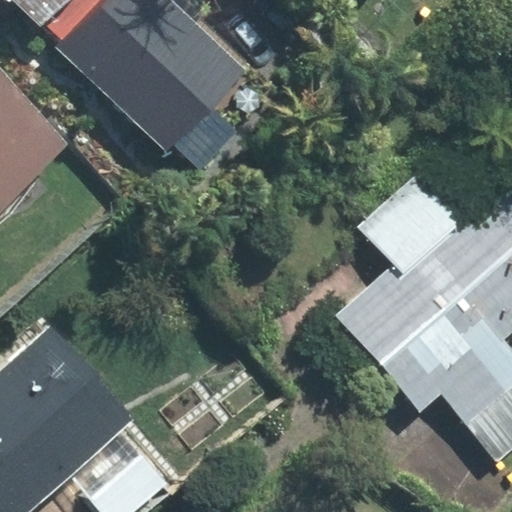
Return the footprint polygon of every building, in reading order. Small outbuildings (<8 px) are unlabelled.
[(45,24),(65,42),(104,0),(13,0),(42,27),(45,24)] [(209,109),(246,71),(170,0),(104,0),(65,42),(59,48),(170,153),(176,146),(200,168),(234,132),(209,109)] [(67,144),(0,81),(0,222),(11,213),(34,178),(67,144)] [(511,326),(511,187),(465,227),(420,175),(359,227),(392,265),(336,314),(420,412),(440,395),(498,461),(511,449),(511,356),(497,339),(511,326)] [(118,429),(130,419),(49,329),(0,373),(0,511),(25,511),(70,473),(118,429)] [(103,511),(130,511),(165,483),(118,429),(70,473),(103,511)]
